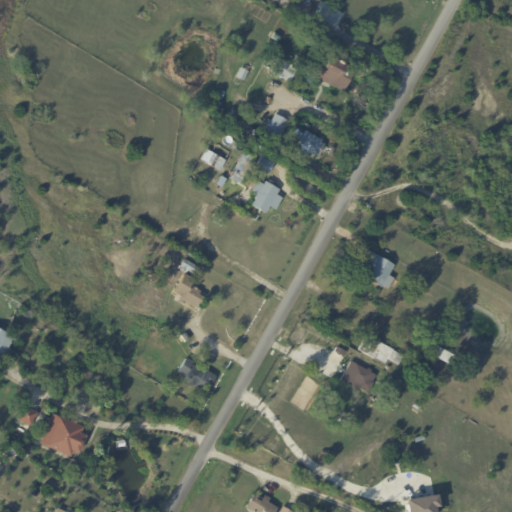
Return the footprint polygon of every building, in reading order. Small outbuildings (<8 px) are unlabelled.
[(343,65),(342,68),(352,72),(341,93),(317,81),(317,82),(299,72),(307,55),(321,62),(324,55),(343,65)] [(295,67),(287,82),(278,77),(277,79),(270,75),(275,67),(272,65),(277,56),(295,67)] [(238,68),(239,68),(246,72),(241,81),(233,77),(238,68)] [(245,118),(252,122),(248,129),(235,121),(240,114),(245,118)] [(286,122),(279,137),(283,139),(280,145),(261,136),(264,131),(260,129),(265,120),(268,121),(272,115),(286,122)] [(319,140),(318,142),(322,145),(316,157),(312,155),(311,156),(291,146),(295,140),(293,139),(296,132),(299,134),(301,130),(319,140)] [(227,178),(240,184),(253,157),(241,151),(227,178)] [(212,153),(219,158),(212,169),(205,164),(212,153)] [(269,162),(272,165),(265,177),(251,168),(258,156),(269,162)] [(261,186),(262,186),(263,184),(278,191),(275,197),(281,200),(275,212),(269,209),(265,215),(249,207),(253,199),(248,196),(255,183),(261,186)] [(307,186),(315,190),(313,194),(305,190),(307,186)] [(392,279),(386,290),(380,287),(379,288),(362,279),(366,272),(356,266),(365,250),(392,266),(386,276),(392,279)] [(196,268),(191,275),(183,270),(182,273),(179,271),(180,268),(178,267),(182,260),(196,268)] [(188,284),(187,285),(197,292),(195,295),(202,300),(195,311),(177,299),(177,298),(170,293),(182,274),(191,280),(188,284)] [(423,324),(434,331),(429,341),(417,334),(423,324)] [(0,330),(11,336),(0,358),(0,330)] [(109,333),(117,337),(113,344),(106,340),(109,333)] [(185,333),(189,340),(184,342),(180,336),(185,333)] [(366,338),(403,358),(398,366),(385,359),(382,365),(356,350),(364,336),(366,338)] [(432,345),(453,357),(448,366),(428,354),(432,345)] [(189,362),(214,378),(208,388),(201,384),(198,390),(191,387),(190,389),(181,384),(184,379),(175,374),(183,359),(189,362)] [(361,388),(350,382),(349,383),(346,381),(346,380),(344,378),(353,364),(371,375),(362,389),(361,388)] [(428,370),(433,372),(430,378),(425,375),(428,370)] [(28,400),(33,403),(30,409),(40,414),(30,434),(4,420),(13,402),(22,407),(26,399),(28,400)] [(390,399),(395,403),(383,418),(378,414),(390,399)] [(58,419),(81,429),(70,456),(46,447),(58,419)] [(405,511),(403,499),(434,495),(435,506),(431,506),(431,511),(405,511)] [(258,499),(261,501),(263,497),(268,500),(266,504),(275,510),(273,511),(246,511),(243,510),(251,496),(258,499)]
